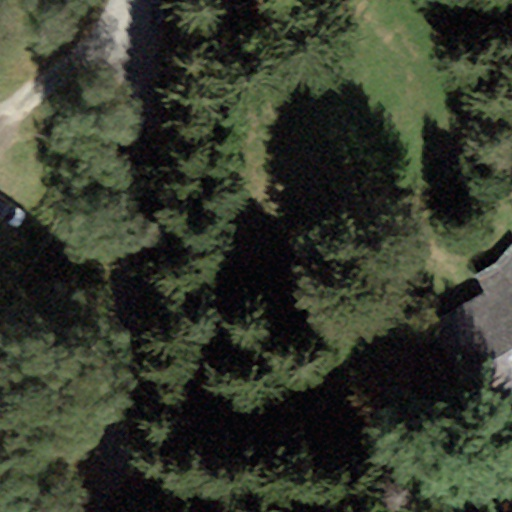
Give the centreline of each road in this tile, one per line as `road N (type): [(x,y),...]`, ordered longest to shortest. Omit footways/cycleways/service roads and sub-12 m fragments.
road 1 (track): [(92,511),(111,411),(133,32)]
road 2 (track): [(133,32),(63,72),(0,150)]
